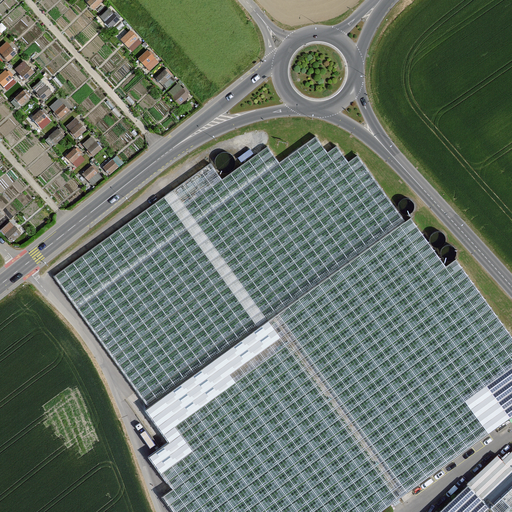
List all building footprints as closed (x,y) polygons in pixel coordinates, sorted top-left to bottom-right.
[(106,22),(111,27),(119,19),(114,14),(106,22)] [(123,39),(128,45),(136,38),(131,32),(123,39)] [(4,53),(9,59),(16,52),(11,46),(4,53)] [(141,59),(146,65),(153,58),(148,52),(141,59)] [(17,69),(23,76),(31,68),(25,61),(17,69)] [(7,71),(0,76),(0,79),(4,84),(12,77),(7,71)] [(158,79),(163,84),(170,76),(165,71),(158,79)] [(39,92),(44,98),(51,91),(46,86),(39,92)] [(175,98),(181,104),(188,96),(183,90),(175,98)] [(24,91),(17,98),(21,103),(29,97),(24,91)] [(56,112),(61,118),(69,111),(64,105),(56,112)] [(42,110),(33,117),(38,123),(47,117),(42,110)] [(72,130),(77,137),(86,129),(81,123),(72,130)] [(58,130),(51,137),(56,143),(64,136),(58,130)] [(210,163),(53,276),(170,443),(149,457),(172,489),(162,496),(173,511),(380,511),(489,434),(466,401),(511,368),(511,336),(457,261),(406,222),(357,154),(347,161),(336,144),(326,151),(314,134),(277,161),(266,145),(220,178),(210,163)] [(97,142),(89,149),(94,155),(102,148),(97,142)] [(75,149),(68,156),(73,162),(80,155),(75,149)] [(114,161),(105,168),(110,173),(118,167),(114,161)] [(92,167),(84,173),(89,179),(97,172),(92,167)] [(21,233),(12,223),(3,231),(12,241),(21,233)] [(496,511),(511,511),(511,484),(490,505),(496,511)]
